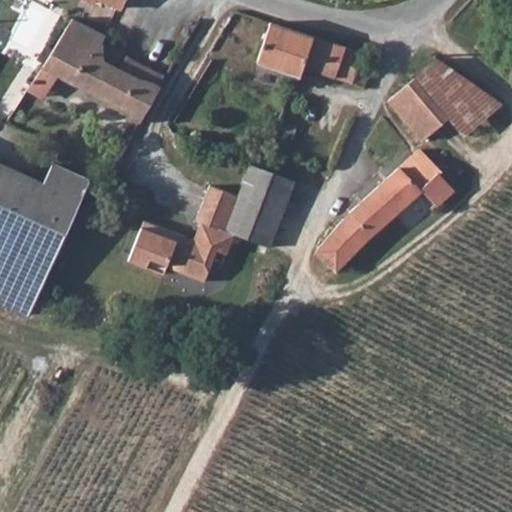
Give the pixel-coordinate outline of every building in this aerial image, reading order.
[(71,17),(41,66),(60,76),(121,108),(123,110),(138,121),(158,87),(157,85),(165,72),(127,53),(119,69),(91,55),(103,34),(71,17)] [(269,21),(257,63),(289,72),(299,76),(303,67),(365,86),(371,68),(359,64),(363,51),(269,21)] [(438,56),(413,77),(447,118),(464,138),(506,103),(438,56)] [(50,92),(60,76),(41,66),(27,89),(46,99),(50,92)] [(421,141),(447,118),(413,77),(388,99),(421,141)] [(291,138),(300,102),(283,98),(275,135),(291,138)] [(441,173),(418,146),(397,166),(419,191),(441,173)] [(0,290),(27,302),(75,197),(0,162),(0,290)] [(236,233),(271,245),(294,179),(267,169),(248,162),(237,196),(225,229),(236,233)] [(419,191),(397,166),(371,190),(395,215),(418,195),(432,211),(455,192),(441,173),(419,191)] [(225,229),(237,196),(208,186),(196,223),(200,225),(194,243),(143,226),(130,265),(163,275),(165,269),(206,282),(217,249),(229,254),(236,233),(225,229)] [(395,215),(371,190),(348,212),(315,253),(336,272),(342,265),(358,247),(376,230),(395,215)]
